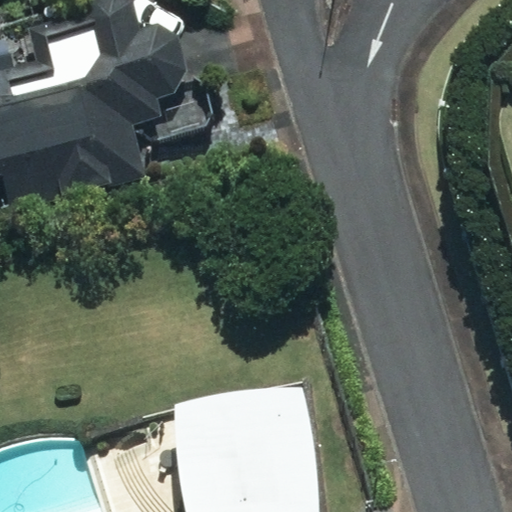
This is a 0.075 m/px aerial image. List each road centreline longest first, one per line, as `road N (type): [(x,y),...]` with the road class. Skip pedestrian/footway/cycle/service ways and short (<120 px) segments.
road 1 (residential): [(339,146),(442,511)]
road 2 (residential): [(339,146),(393,0)]
road 3 (residential): [(297,0),(339,146)]
